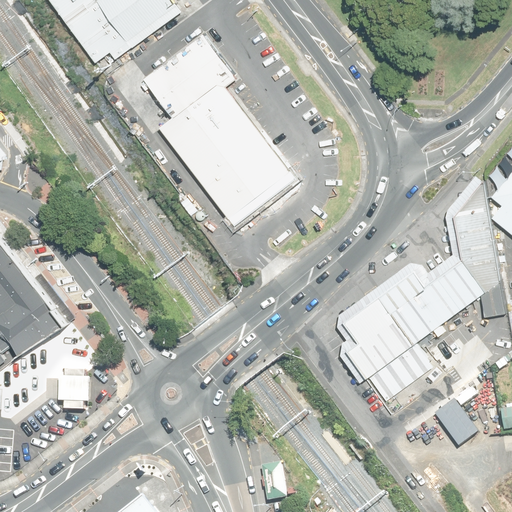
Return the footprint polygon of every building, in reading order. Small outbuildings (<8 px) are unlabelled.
[(45,0),(92,65),(176,5),(172,0),(45,0)] [(149,124),(224,216),(283,169),(216,87),(229,76),(194,33),(136,80),(163,113),(149,124)] [(511,155),(483,195),(493,203),(484,215),(511,236),(511,155)] [(450,211),(458,250),(454,253),(479,288),(492,280),(475,184),(458,203),(450,211)] [(0,329),(7,339),(17,352),(66,314),(0,230),(0,329)] [(339,347),(378,400),(428,364),(409,339),(479,288),(454,253),(419,279),(413,271),(345,320),(356,335),(339,347)] [(92,379),(86,379),(87,371),(69,371),(69,378),(60,378),(59,402),(66,402),(66,410),(91,411),(92,379)] [(290,490),(285,462),(262,466),(269,503),(300,497),(298,489),(290,490)] [(511,511),(511,478),(501,464),(475,484),(497,511),(511,511)]
